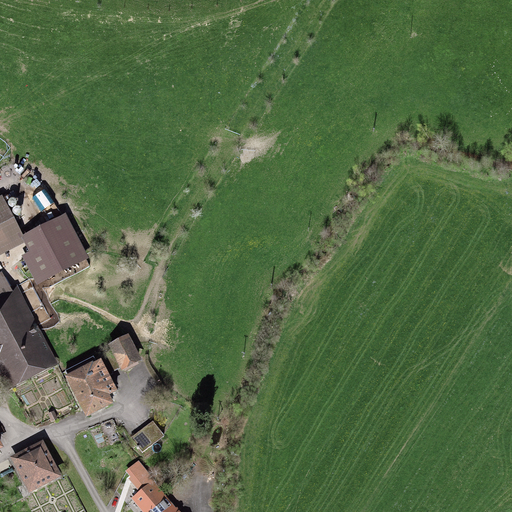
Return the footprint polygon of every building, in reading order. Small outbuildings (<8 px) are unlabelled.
[(0,206),(0,248),(19,239),(2,205),(0,206)] [(45,278),(85,258),(65,219),(32,236),(29,248),(45,278)] [(0,362),(11,382),(54,359),(39,330),(32,333),(2,276),(0,276),(0,362)] [(122,368),(138,360),(126,338),(111,346),(122,368)] [(100,363),(97,364),(94,358),(66,372),(88,416),(110,404),(106,397),(116,392),(100,363)] [(154,424),(132,440),(134,442),(131,445),(133,448),(137,446),(142,453),(164,437),(154,424)] [(15,460),(31,489),(57,476),(41,446),(15,460)] [(144,511),(178,511),(139,462),(127,472),(143,491),(133,499),(144,511)]
